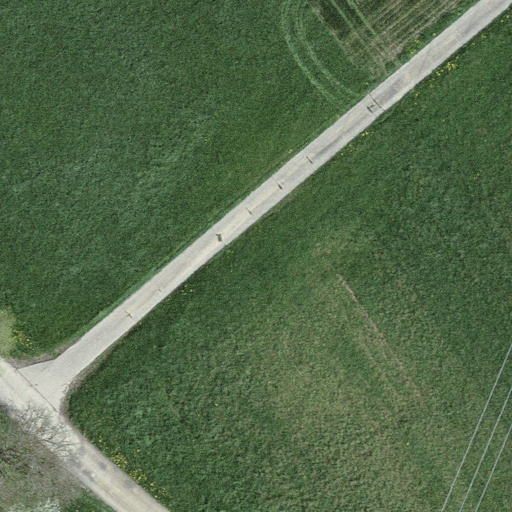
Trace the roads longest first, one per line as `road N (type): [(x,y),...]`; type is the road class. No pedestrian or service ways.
road 1 (unclassified): [(27,410),(509,0)]
road 2 (unclassified): [(149,511),(27,410)]
